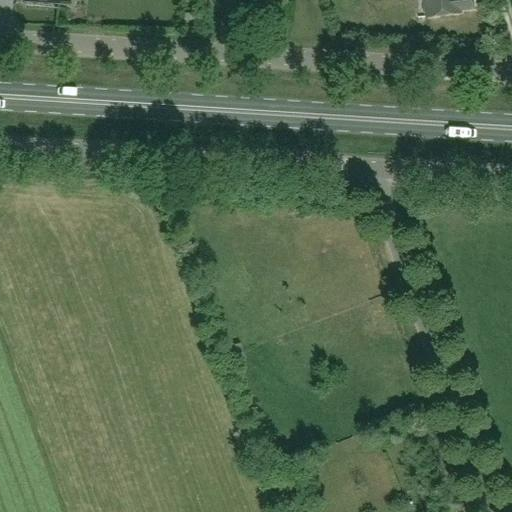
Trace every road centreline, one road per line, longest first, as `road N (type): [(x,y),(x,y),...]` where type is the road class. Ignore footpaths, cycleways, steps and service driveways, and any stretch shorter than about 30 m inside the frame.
road 1 (unclassified): [(511,77),(0,42)]
road 2 (primary): [(511,128),(0,96)]
road 3 (unclassified): [(373,171),(0,147)]
road 4 (unclassified): [(490,511),(373,171)]
road 5 (unclassified): [(511,180),(373,171)]
